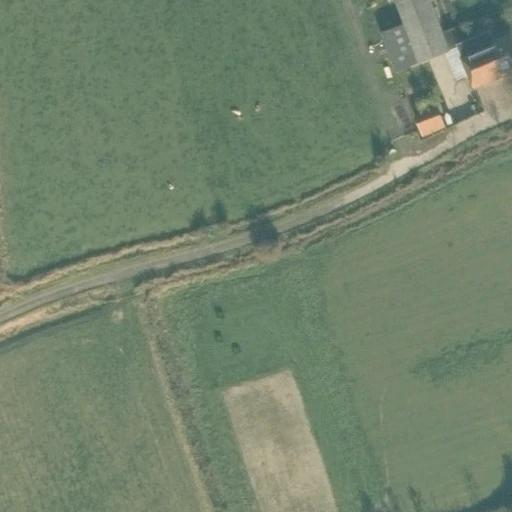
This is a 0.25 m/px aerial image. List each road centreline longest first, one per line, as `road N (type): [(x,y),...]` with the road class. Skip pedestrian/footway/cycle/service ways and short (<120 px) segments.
road 1 (unclassified): [(183,257),(318,214),(511,114)]
road 2 (track): [(0,317),(183,257)]
